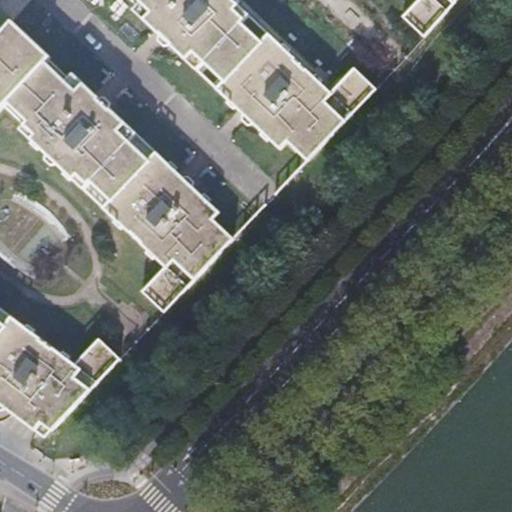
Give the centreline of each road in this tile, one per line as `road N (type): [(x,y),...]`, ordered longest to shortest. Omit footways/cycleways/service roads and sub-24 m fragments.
road 1 (primary): [(461,185),(157,511)]
road 2 (primary): [(223,511),(511,209)]
